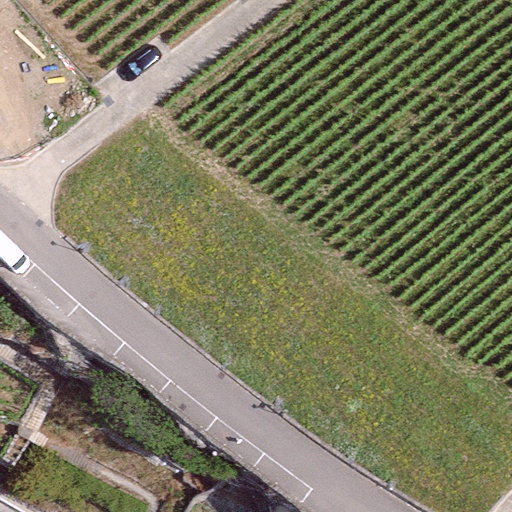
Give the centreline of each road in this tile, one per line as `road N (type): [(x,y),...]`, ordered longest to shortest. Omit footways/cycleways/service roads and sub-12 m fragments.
road 1 (residential): [(363,511),(0,219)]
road 2 (track): [(0,209),(263,0)]
